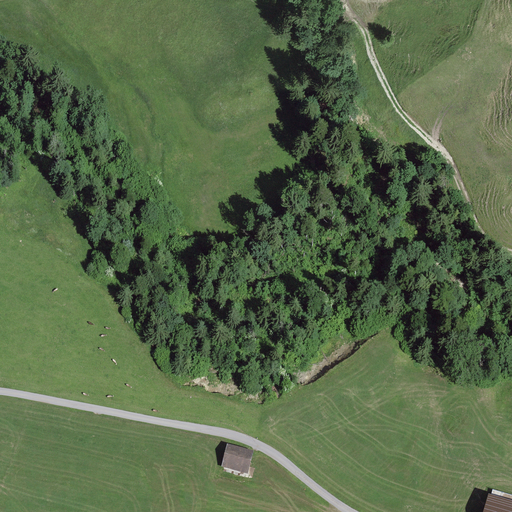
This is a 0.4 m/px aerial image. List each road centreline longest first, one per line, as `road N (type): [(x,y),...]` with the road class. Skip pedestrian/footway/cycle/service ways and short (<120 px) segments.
road 1 (track): [(350,511),(253,443),(0,390)]
road 2 (track): [(511,249),(495,245),(473,216),(443,151),(390,96),(368,36),(337,0)]
